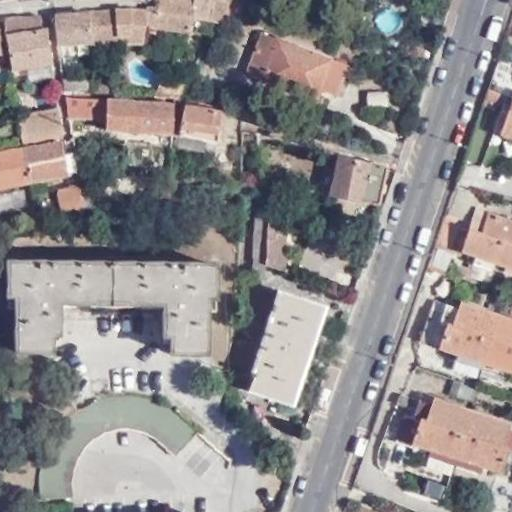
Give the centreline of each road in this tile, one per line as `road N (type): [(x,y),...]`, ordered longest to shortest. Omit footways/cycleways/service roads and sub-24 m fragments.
road 1 (tertiary): [(312,511),(481,0)]
road 2 (residential): [(41,4),(60,133)]
